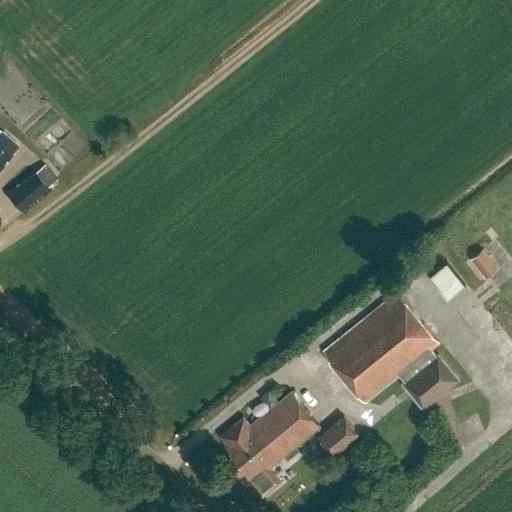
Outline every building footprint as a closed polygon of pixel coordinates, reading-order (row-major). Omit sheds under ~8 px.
[(0,168),(13,154),(0,142),(0,168)] [(20,210),(48,187),(35,170),(7,193),(20,210)] [(498,268),(483,248),(471,258),(486,278),(498,268)] [(432,274),(450,297),(468,283),(449,260),(432,274)] [(437,357),(430,349),(439,342),(396,291),(322,352),(365,404),(399,376),(405,383),(404,384),(423,407),(457,379),(438,356),(437,357)] [(270,466),(321,425),(292,390),(245,428),(239,420),(221,435),(227,443),(226,444),(233,452),(227,457),(248,484),(251,481),(262,495),(281,480),(270,466)] [(343,417),(317,438),(332,457),(358,436),(343,417)]
